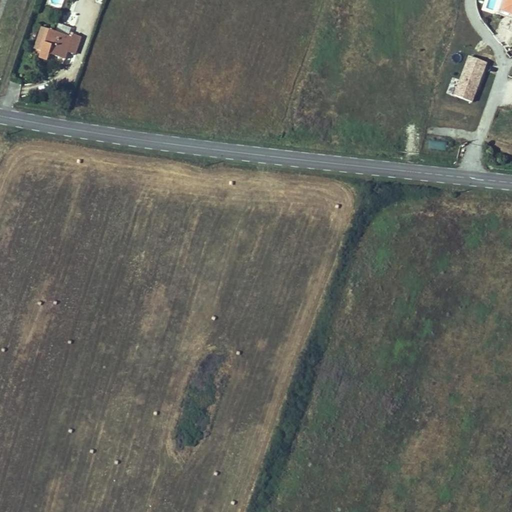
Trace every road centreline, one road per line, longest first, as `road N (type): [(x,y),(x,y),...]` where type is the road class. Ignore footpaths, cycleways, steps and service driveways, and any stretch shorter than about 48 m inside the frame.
road 1 (primary): [(0,112),(511,181)]
road 2 (unknown): [(469,176),(505,60),(469,0)]
